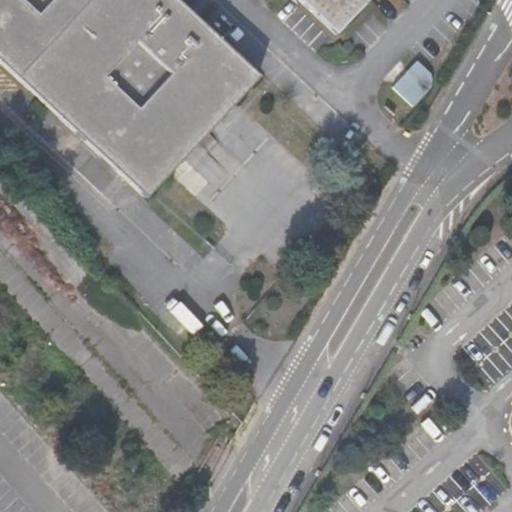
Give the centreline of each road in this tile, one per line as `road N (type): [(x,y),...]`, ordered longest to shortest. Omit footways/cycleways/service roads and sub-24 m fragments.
road 1 (residential): [(446,157),(251,511)]
road 2 (unclassified): [(511,21),(446,157)]
